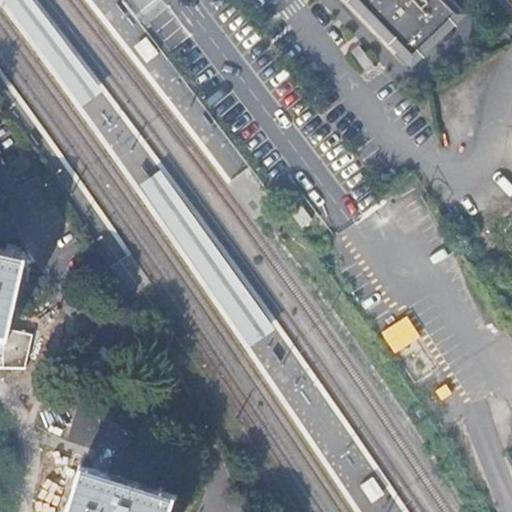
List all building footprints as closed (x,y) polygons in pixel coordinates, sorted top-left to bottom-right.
[(101,92),(30,0),(2,0),(83,105),(101,92)] [(445,0),(357,0),(400,47),(402,45),(415,59),(458,20),(446,6),(449,4),(445,0)] [(360,37),(350,45),(366,64),(375,56),(360,37)] [(274,329),(162,170),(140,186),(252,344),(274,329)] [(0,259),(0,341),(4,343),(22,264),(0,259)] [(411,315),(384,330),(414,383),(441,368),(411,315)] [(106,482),(88,476),(77,473),(65,511),(168,511),(171,502),(106,482)]
